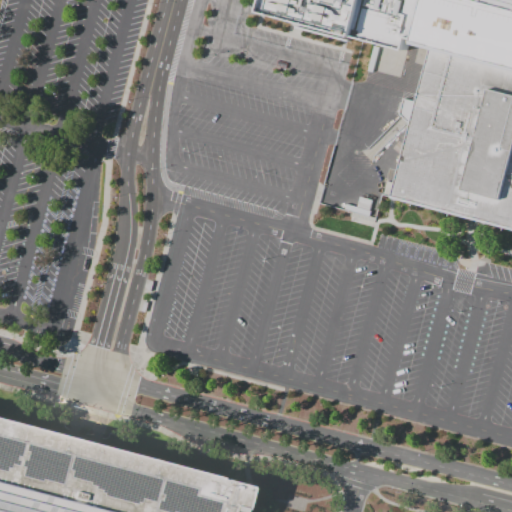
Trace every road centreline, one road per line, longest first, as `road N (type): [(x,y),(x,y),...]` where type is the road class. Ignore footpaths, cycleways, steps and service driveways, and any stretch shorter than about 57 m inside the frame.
road 1 (residential): [(101,404),(511,511)]
road 2 (residential): [(277,424),(0,349)]
road 3 (residential): [(511,485),(277,424)]
road 4 (residential): [(101,404),(142,263),(152,195)]
road 5 (residential): [(119,265),(81,398)]
